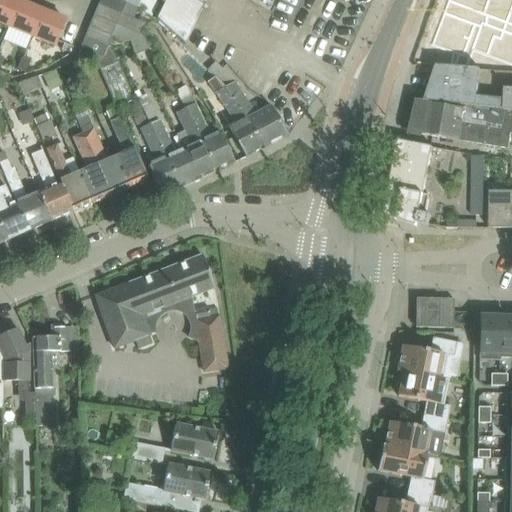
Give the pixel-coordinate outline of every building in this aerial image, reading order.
[(13,0),(0,0),(0,24),(8,28),(19,2),(13,0)] [(137,8),(117,0),(99,0),(97,6),(133,19),(137,8)] [(166,0),(156,20),(184,45),(204,6),(207,0),(166,0)] [(511,0),(442,0),(437,67),(480,69),(481,62),(511,64),(511,0)] [(19,2),(8,28),(32,37),(42,12),(41,11),(30,6),(19,2)] [(97,6),(93,17),(116,26),(140,36),(144,24),(133,19),(97,6)] [(42,12),(32,37),(55,47),(65,21),(53,16),(42,12)] [(89,27),(111,37),(116,26),(93,17),(89,27)] [(116,26),(111,37),(125,42),(129,40),(140,36),(116,26)] [(89,27),(84,39),(107,48),(111,37),(89,27)] [(80,50),(94,55),(108,50),(107,48),(84,39),(80,50)] [(108,50),(94,55),(99,71),(118,63),(108,50)] [(24,57),(18,70),(27,74),(33,60),(24,57)] [(214,63),(209,68),(215,74),(220,69),(214,63)] [(478,97),(480,69),(437,67),(424,101),(477,107),(478,97)] [(55,70),(44,74),(50,91),(62,86),(55,70)] [(223,73),(217,77),(245,120),(262,149),(288,136),(270,106),(255,115),(233,83),(223,73)] [(36,77),(18,84),(23,96),(41,88),(36,77)] [(217,77),(209,82),(236,125),(228,129),(245,158),(262,149),(245,120),(217,77)] [(187,85),(175,92),(185,109),(216,172),(234,163),(219,134),(210,138),(195,105),(199,103),(187,85)] [(503,111),(511,111),(511,89),(505,89),(504,99),(503,109),(503,111)] [(148,93),(138,98),(148,120),(158,116),(148,93)] [(490,108),(503,109),(504,99),(491,98),(490,108)] [(511,111),(503,111),(503,109),(490,108),(477,107),(424,101),(420,101),(412,133),(508,149),(511,133),(511,111)] [(86,106),(73,111),(80,127),(92,122),(86,106)] [(117,108),(107,113),(124,153),(116,157),(130,188),(148,180),(117,108)] [(142,109),(132,113),(137,126),(147,122),(142,109)] [(176,135),(183,150),(198,181),(216,172),(185,109),(176,113),(184,131),(176,135)] [(48,114),(33,120),(42,141),(57,135),(48,114)] [(159,120),(150,124),(167,158),(180,188),(198,181),(183,150),(175,154),(159,120)] [(148,166),(161,197),(180,188),(167,158),(150,124),(138,129),(155,163),(148,166)] [(83,134),(111,196),(130,188),(116,157),(109,160),(95,129),(83,134)] [(86,170),(79,173),(92,204),(111,196),(83,134),(73,139),(86,170)] [(433,147),(410,143),(398,141),(383,216),(396,219),(396,220),(417,227),(418,224),(428,226),(429,225),(430,216),(426,215),(430,196),(424,194),(433,147)] [(46,150),(60,183),(73,212),(92,204),(79,173),(73,159),(64,163),(57,146),(46,150)] [(49,223),(73,212),(60,183),(56,185),(42,152),(31,157),(45,189),(37,193),(49,223)] [(471,166),(485,167),(485,165),(485,157),(471,156),(471,164),(471,166)] [(8,160),(0,163),(0,165),(16,202),(28,232),(49,223),(37,193),(27,197),(14,168),(12,169),(8,160)] [(471,176),(484,177),(485,169),(485,167),(471,166),(471,168),(471,176)] [(0,227),(6,241),(28,232),(16,202),(12,204),(4,185),(0,186),(0,227)] [(489,228),(510,229),(511,192),(490,191),(489,228)] [(470,209),(470,217),(484,217),(484,209),(470,209)] [(475,221),(458,221),(458,228),(475,229),(475,221)] [(149,335),(156,333),(156,330),(156,329),(156,326),(156,324),(157,322),(158,320),(159,319),(161,317),(163,315),(164,315),(166,314),(168,313),(170,313),(173,312),(175,313),(177,313),(178,313),(180,314),(181,315),(183,316),(184,317),(186,319),(187,321),(188,323),(189,325),(189,327),(189,329),(189,330),(189,332),(189,335),(187,337),(187,339),(198,343),(193,314),(190,298),(214,289),(202,256),(95,297),(101,313),(114,349),(135,342),(138,350),(152,345),(149,335)] [(439,300),(416,299),(415,328),(439,329),(439,300)] [(453,300),(439,300),(439,329),(453,329),(453,313),(453,300)] [(193,314),(198,343),(204,373),(227,369),(217,309),(208,310),(208,307),(194,310),(195,314),(193,314)] [(501,318),(480,317),(479,361),(500,361),(500,359),(501,318)] [(511,359),(511,317),(501,318),(500,359),(511,359)] [(51,338),(33,338),(34,394),(35,403),(35,426),(53,425),(51,353),(60,353),(59,341),(64,341),(64,328),(53,329),(51,329),(51,338)] [(0,337),(0,350),(3,356),(3,361),(2,385),(19,384),(19,394),(30,394),(29,352),(27,353),(17,330),(0,337)] [(443,381),(443,379),(448,356),(454,357),(456,344),(432,339),(430,352),(402,347),(397,372),(402,374),(402,372),(443,381)] [(402,372),(402,374),(398,397),(426,403),(423,416),(447,421),(450,407),(443,406),(448,381),(443,379),(443,381),(402,372)] [(491,387),(499,387),(499,375),(491,375),(491,387)] [(507,375),(499,375),(499,387),(507,387),(507,375)] [(35,403),(25,403),(26,426),(35,426),(35,403)] [(478,408),(478,416),(490,416),(490,408),(478,408)] [(389,423),(384,446),(425,455),(430,431),(444,434),(447,421),(423,416),(420,429),(389,423)] [(490,416),(478,416),(478,424),(490,424),(490,416)] [(170,452),(212,460),(217,433),(175,425),(170,452)] [(80,431),(66,431),(66,445),(80,445),(80,431)] [(132,445),(130,459),(161,465),(164,451),(132,445)] [(410,478),(408,492),(430,496),(431,496),(434,483),(423,480),(428,455),(425,455),(384,446),(382,446),(377,472),(410,478)] [(477,451),(477,459),(489,459),(489,451),(477,451)] [(471,461),(471,471),(481,471),(481,461),(477,461),(472,461),(471,461)] [(155,506),(171,509),(171,508),(166,507),(169,493),(204,500),(209,473),(168,465),(162,491),(127,484),(124,500),(130,501),(155,506)] [(426,511),(430,496),(408,492),(405,505),(377,499),(374,511),(426,511)] [(477,494),(477,503),(487,503),(489,503),(489,494),(477,494)] [(153,511),(155,506),(130,501),(128,511),(153,511)] [(511,511),(511,502),(506,502),(503,502),(503,511),(511,511)] [(486,511),(487,503),(477,503),(476,511),(486,511)]
